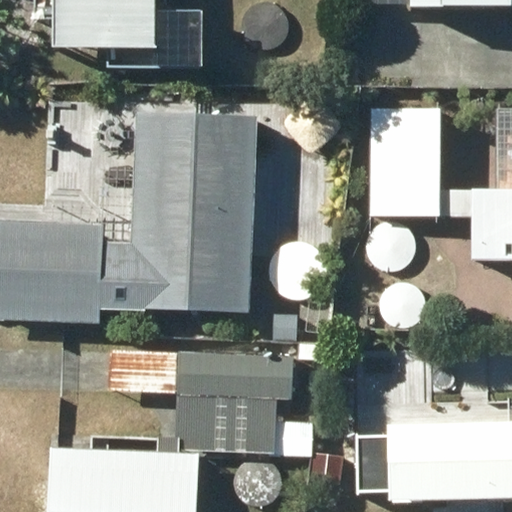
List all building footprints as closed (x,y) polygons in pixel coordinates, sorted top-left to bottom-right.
[(54,0),(52,49),(152,53),(154,0),(54,0)] [(511,13),(511,0),(356,0),(357,4),(411,5),(411,12),(511,13)] [(369,108),(367,217),(437,218),(439,109),(369,108)] [(511,110),(497,110),(497,192),(470,192),(471,261),(511,261),(511,110)] [(134,115),(127,311),(247,316),(254,119),(134,115)] [(0,321),(98,326),(102,227),(0,222),(0,321)] [(274,314),(272,342),(292,344),(294,316),(274,314)] [(297,344),(297,361),(311,361),(312,344),(297,344)] [(176,393),(174,450),(311,454),(312,422),(274,421),(274,400),(288,400),(289,356),(111,350),(109,391),(176,393)] [(511,427),(386,430),(386,440),(354,441),(355,494),(388,494),(389,505),(511,503),(511,427)] [(192,511),(196,457),(47,449),(43,511),(192,511)] [(313,456),(308,482),(335,486),(339,460),(313,456)]
